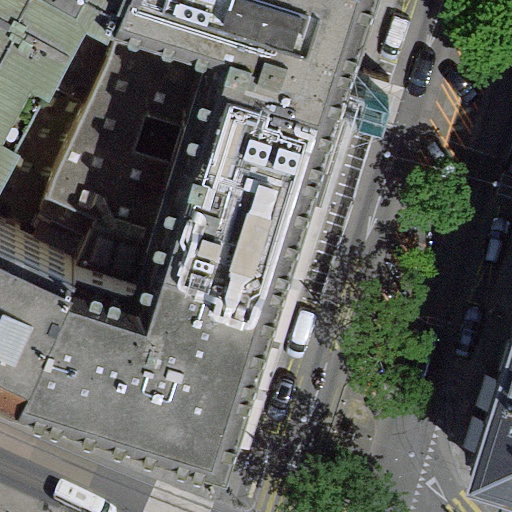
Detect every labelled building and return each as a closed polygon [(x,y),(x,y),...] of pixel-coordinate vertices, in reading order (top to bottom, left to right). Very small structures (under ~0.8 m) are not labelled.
[(0,0),(0,146),(40,74),(67,19),(30,0),(0,0)] [(108,0),(111,1),(111,0),(30,0),(67,19),(77,0),(108,0)] [(108,0),(77,0),(67,19),(40,74),(86,98),(123,6),(111,1),(108,0)] [(212,32),(208,49),(338,91),(361,21),(367,0),(111,0),(111,1),(123,6),(212,32)] [(41,207),(46,211),(86,230),(78,249),(141,269),(152,235),(208,49),(212,32),(123,6),(86,98),(55,165),(41,207)] [(152,235),(278,276),(299,216),(338,91),(208,49),(152,235)] [(0,215),(0,374),(17,382),(78,249),(86,230),(46,211),(38,230),(0,215)] [(141,269),(78,249),(17,382),(154,425),(227,447),(278,276),(152,235),(141,269)] [(511,469),(511,343),(476,458),(511,469)]
